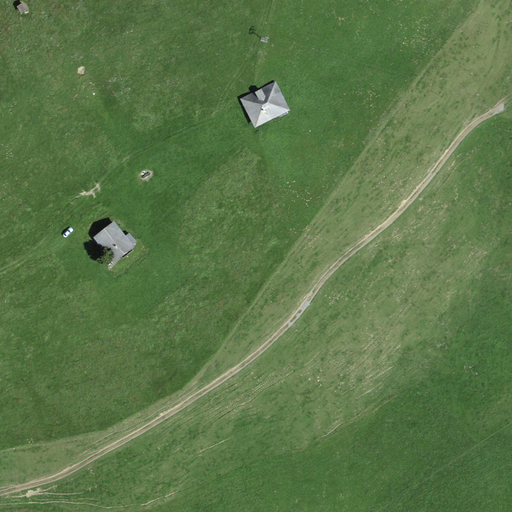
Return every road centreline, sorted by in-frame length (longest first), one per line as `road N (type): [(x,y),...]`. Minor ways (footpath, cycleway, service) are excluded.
road 1 (track): [(510,103),(470,127),(275,338),(225,377),(65,473),(0,498)]
road 2 (track): [(0,275),(30,257),(93,187),(128,162),(217,134)]
